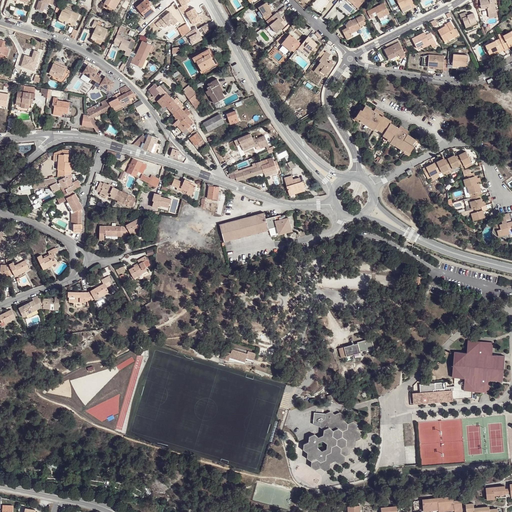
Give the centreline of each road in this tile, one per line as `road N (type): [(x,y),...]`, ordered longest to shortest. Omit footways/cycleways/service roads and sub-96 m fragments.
road 1 (residential): [(210,177),(115,72),(0,22)]
road 2 (secondary): [(340,183),(278,122),(207,0)]
road 3 (residential): [(351,56),(451,82),(511,64)]
road 4 (residential): [(210,177),(69,136)]
road 5 (residential): [(351,56),(327,101),(355,155),(357,177)]
road 6 (residential): [(337,205),(287,203),(210,177)]
road 7 (residential): [(458,0),(351,56)]
